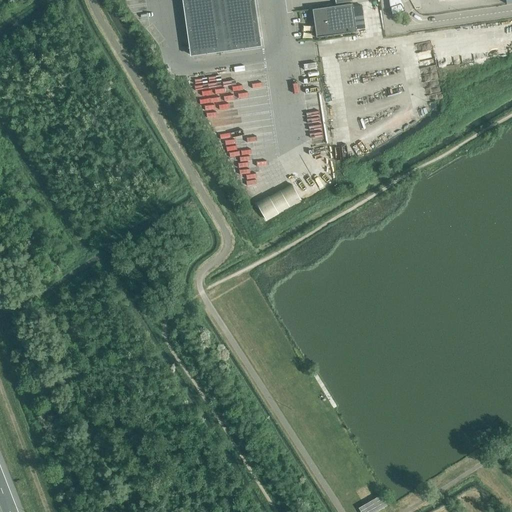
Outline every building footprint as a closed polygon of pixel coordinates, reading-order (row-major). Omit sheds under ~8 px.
[(182,0),(190,56),(261,46),(254,0),(182,0)] [(399,0),(390,0),(391,7),(392,11),(392,16),(405,11),(403,7),(401,4),(399,0)] [(336,6),(313,9),(317,37),(357,32),(353,3),(336,6)] [(244,126),(265,124),(264,114),(243,117),(244,126)] [(257,202),(266,219),(302,200),(292,183),(257,202)] [(360,511),(376,511),(387,506),(380,495),(358,508),(360,511)]
